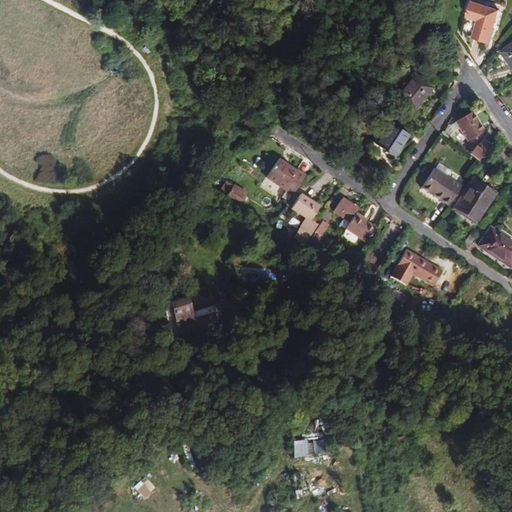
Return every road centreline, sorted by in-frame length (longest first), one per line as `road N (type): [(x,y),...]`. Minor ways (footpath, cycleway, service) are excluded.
road 1 (track): [(0,167),(19,181),(78,190),(128,165),(151,128),(150,70),(135,51),(47,0)]
road 2 (residential): [(511,134),(470,76),(384,203)]
road 3 (residential): [(511,288),(384,203)]
road 4 (residential): [(384,203),(275,130)]
